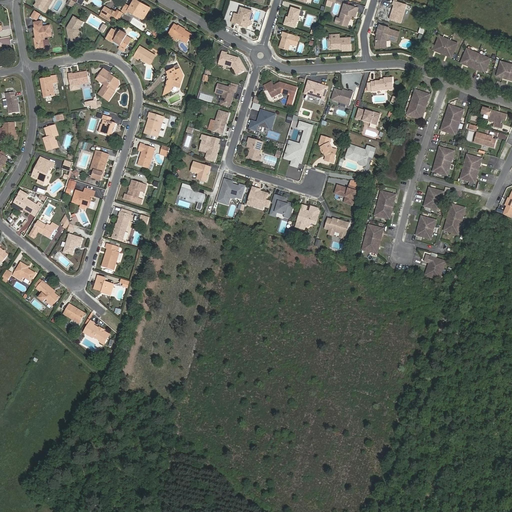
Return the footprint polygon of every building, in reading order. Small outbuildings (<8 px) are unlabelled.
[(38,0),(35,6),(42,11),(48,0),(38,0)] [(148,8),(138,2),(139,1),(137,0),(133,0),(130,7),(126,4),(122,11),(126,13),(128,10),(142,18),(148,8)] [(394,4),(390,19),(402,22),(407,4),(395,0),(394,0),(393,4),(394,4)] [(359,7),(345,3),(340,18),(341,19),(340,23),(348,26),(351,17),(350,16),(351,14),(356,16),(359,7)] [(105,7),(100,14),(107,18),(112,10),(105,7)] [(235,14),(232,22),(236,24),(237,22),(242,24),(241,26),(247,27),(248,25),(250,20),(252,11),(241,7),(239,15),(235,14)] [(287,16),(285,24),(296,27),(301,9),(292,7),(289,14),(291,15),(290,17),(289,17),(287,16)] [(40,14),(35,10),(31,16),(37,19),(40,14)] [(115,13),(112,10),(107,18),(111,20),(115,13)] [(81,25),(79,24),(81,21),(74,16),(67,27),(69,38),(71,37),(72,41),(81,40),(79,29),(81,25)] [(37,32),(38,37),(34,38),(36,45),(37,44),(38,48),(44,47),(43,39),(44,37),(52,36),(50,25),(34,28),(35,32),(37,32)] [(172,36),(172,34),(187,43),(192,34),(177,26),(177,27),(174,25),(168,34),(172,36)] [(377,39),(377,47),(387,47),(387,40),(388,38),(397,41),(400,32),(389,28),(390,27),(381,25),(380,29),(379,28),(378,33),(379,33),(380,34),(379,36),(378,36),(377,39)] [(119,32),(112,28),(106,38),(113,42),(114,40),(121,44),(118,48),(124,51),(129,44),(123,41),(127,34),(120,30),(119,32)] [(284,36),(280,47),(289,50),(291,44),(298,46),(301,37),(284,32),(283,36),(284,36)] [(340,34),(330,34),(330,39),(332,39),(333,48),(340,48),(341,47),(343,47),(343,50),(352,50),(351,37),(340,38),(340,34)] [(452,41),(440,36),(433,50),(445,55),(452,41)] [(185,53),(189,50),(182,41),(178,45),(185,53)] [(458,43),(452,41),(445,55),(452,58),(458,43)] [(139,58),(150,64),(156,55),(140,46),(134,57),(138,59),(139,58)] [(467,48),(461,62),(473,68),(479,53),(467,48)] [(227,53),(223,52),(220,64),(223,65),(224,64),(233,66),(238,75),(245,70),(245,69),(239,59),(237,58),(236,59),(234,58),(233,57),(227,55),(227,53)] [(485,73),(491,59),(479,53),(473,68),(485,73)] [(511,64),(501,61),(497,76),(509,79),(511,70),(511,64)] [(168,80),(165,89),(171,90),(172,87),(175,86),(180,87),(184,75),(180,68),(176,70),(174,66),(167,70),(169,75),(168,75),(167,78),(168,80)] [(96,79),(105,85),(99,94),(110,101),(115,92),(112,90),(117,84),(119,86),(119,84),(119,81),(115,77),(110,74),(110,73),(104,69),(96,79)] [(79,84),(89,83),(87,72),(73,74),(73,73),(68,74),(70,86),(71,86),(79,84)] [(51,77),(40,79),(44,98),(55,96),(53,84),(57,83),(56,75),(51,76),(51,77)] [(372,81),(373,91),(377,91),(377,90),(394,89),(393,77),(385,78),(385,80),(376,81),(372,81)] [(329,87),(310,81),(306,93),(325,99),(329,87)] [(273,82),(265,86),(267,90),(269,89),(274,97),(282,93),(291,95),(294,86),(281,82),(275,86),(273,82)] [(231,88),(219,85),(217,93),(224,95),(222,105),(231,107),(235,92),(236,93),(238,88),(231,86),(231,88)] [(346,92),(336,89),(333,99),(341,101),(341,102),(351,105),(354,92),(351,90),(350,91),(346,90),(346,92)] [(415,90),(411,102),(426,107),(430,95),(415,90)] [(15,96),(14,92),(6,93),(9,114),(19,112),(17,96),(15,96)] [(97,101),(86,103),(86,107),(91,106),(92,109),(98,108),(97,101)] [(426,107),(411,102),(407,115),(422,120),(426,107)] [(260,105),(253,103),(251,109),(258,111),(260,105)] [(445,118),(460,123),(464,110),(449,105),(445,118)] [(361,108),(358,118),(379,125),(382,113),(368,109),(368,110),(361,108)] [(502,122),(506,123),(508,115),(484,108),(482,114),(489,116),(488,120),(494,122),(493,126),(502,128),(503,125),(501,124),(502,122)] [(230,113),(219,110),(216,121),(212,119),(210,126),(214,127),(213,131),(223,135),(230,113)] [(253,122),(251,130),(258,132),(259,126),(271,130),(272,129),(277,115),(262,110),(258,124),(253,122)] [(165,130),(166,125),(162,124),(164,118),(150,113),(148,117),(149,117),(145,133),(158,137),(160,132),(157,132),(159,127),(165,130)] [(102,124),(99,133),(112,137),(116,124),(110,122),(112,118),(104,115),(102,119),(103,120),(102,124)] [(441,130),(456,135),(460,123),(445,118),(441,130)] [(301,122),(300,128),(306,130),(302,145),(302,146),(297,148),(289,146),(286,158),(294,160),(292,165),(298,167),(300,161),(302,156),(300,156),(302,150),(305,151),(306,151),(314,126),(301,122)] [(4,138),(15,137),(15,123),(4,123),(4,133),(0,133),(1,140),(4,140),(4,138)] [(44,139),(47,151),(57,148),(54,137),(59,135),(55,125),(45,129),(48,138),(44,139)] [(495,148),(497,140),(493,139),(493,137),(477,132),(474,142),(495,148)] [(332,139),(323,136),(320,143),(323,148),(325,151),(327,156),(326,159),(334,162),(335,158),(336,153),(333,152),(333,151),(333,149),(330,143),(332,139)] [(211,142),(203,140),(201,147),(207,149),(209,149),(206,158),(216,160),(219,147),(218,147),(220,140),(213,137),(211,142)] [(252,148),(249,158),(258,161),(259,156),(263,142),(250,138),(248,143),(249,143),(248,147),(252,148)] [(142,152),(138,165),(149,169),(155,148),(141,144),(139,151),(142,152)] [(351,145),(347,157),(352,159),(353,157),(360,159),(360,160),(360,162),(361,164),(365,166),(367,164),(369,159),(368,157),(368,156),(373,157),(376,148),(369,146),(367,150),(351,145)] [(161,153),(168,155),(170,149),(163,147),(161,153)] [(455,151),(440,147),(436,159),(451,163),(455,151)] [(97,151),(92,165),(95,166),(92,177),(101,180),(106,166),(104,165),(106,159),(108,160),(109,155),(97,151)] [(0,173),(8,158),(0,153),(0,173)] [(484,159),(468,154),(466,161),(482,166),(484,159)] [(38,170),(34,178),(39,180),(44,182),(51,167),(53,167),(54,164),(43,159),(41,163),(39,162),(36,169),(38,170)] [(433,172),(448,176),(451,163),(436,159),(433,172)] [(482,166),(466,161),(464,167),(481,171),(482,166)] [(211,167),(194,162),(192,172),(199,174),(197,179),(207,182),(211,167)] [(481,171),(464,167),(462,173),(479,178),(481,171)] [(461,180),(477,185),(479,178),(462,173),(461,180)] [(222,190),(219,202),(224,203),(225,199),(227,200),(231,198),(231,197),(235,199),(237,197),(242,199),(246,186),(241,185),(240,186),(237,185),(236,186),(235,187),(232,186),(234,182),(226,179),(223,187),(224,188),(225,189),(225,191),(222,190)] [(138,198),(140,191),(145,192),(147,185),(132,181),(128,195),(125,194),(124,199),(141,204),(142,199),(138,198)] [(194,187),(183,184),(180,195),(199,201),(204,203),(206,195),(193,191),(194,187)] [(346,188),(338,185),(335,193),(346,197),(344,202),(352,205),(358,188),(350,185),(348,189),(348,190),(346,189),(346,188)] [(253,187),(248,204),(256,207),(257,204),(265,206),(268,193),(261,191),(258,190),(258,189),(253,187)] [(426,200),(441,204),(444,192),(429,188),(426,200)] [(76,191),(72,202),(89,207),(91,202),(89,201),(91,196),(93,196),(95,192),(85,189),(84,193),(76,191)] [(16,205),(31,214),(37,205),(27,199),(29,195),(22,191),(19,194),(22,196),(16,205)] [(381,191),(378,204),(393,207),(396,195),(381,191)] [(287,198),(276,195),(273,203),(275,203),(271,214),(276,216),(277,212),(286,214),(285,216),(290,218),(294,205),(293,204),(289,203),(289,205),(285,204),(286,202),(287,198)] [(441,204),(426,200),(424,206),(439,211),(441,204)] [(375,216),(390,220),(393,207),(378,204),(375,216)] [(466,208),(451,204),(448,217),(462,221),(466,208)] [(303,205),(301,211),(309,213),(310,212),(306,211),(307,206),(303,205)] [(301,211),(296,227),(300,227),(302,225),(306,226),(307,227),(310,225),(311,222),(316,224),(320,211),(318,208),(312,206),(310,212),(309,213),(301,211)] [(116,225),(114,232),(112,238),(122,242),(129,219),(132,220),(133,216),(121,212),(117,225),(116,225)] [(64,227),(66,229),(70,224),(66,215),(61,223),(65,225),(64,227)] [(150,218),(143,215),(141,223),(148,225),(150,218)] [(436,220),(421,216),(418,228),(433,233),(436,220)] [(444,231),(458,235),(462,221),(448,217),(444,231)] [(329,218),(325,228),(330,229),(328,234),(334,236),(335,231),(337,230),(340,231),(341,233),(340,238),(345,239),(350,223),(334,218),(333,219),(329,218)] [(56,230),(58,226),(52,223),(50,226),(47,224),(47,226),(38,221),(33,229),(42,234),(43,233),(50,237),(55,229),(56,230)] [(369,225),(366,237),(381,241),(384,229),(369,225)] [(433,233),(418,228),(416,235),(431,240),(433,233)] [(69,234),(63,252),(73,255),(75,246),(80,247),(83,239),(69,234)] [(362,250),(377,254),(381,241),(366,237),(362,250)] [(440,239),(439,248),(448,249),(450,240),(440,239)] [(108,249),(102,267),(114,270),(120,252),(118,252),(119,247),(107,243),(106,249),(108,249)] [(0,247),(1,246),(0,245),(0,260),(2,262),(9,255),(0,247)] [(431,257),(429,263),(444,268),(446,261),(431,257)] [(13,275),(21,280),(24,277),(31,281),(36,273),(28,269),(29,267),(21,263),(13,275)] [(440,280),(444,268),(429,263),(425,275),(440,280)] [(10,279),(13,274),(7,271),(4,275),(10,279)] [(111,295),(114,284),(105,282),(106,278),(98,276),(94,289),(102,291),(102,292),(111,295)] [(43,302),(46,299),(53,305),(59,297),(53,291),(54,290),(43,281),(37,289),(43,294),(39,298),(43,302)] [(64,314),(79,323),(84,316),(75,311),(77,308),(69,304),(64,314)] [(100,342),(104,344),(110,335),(104,331),(103,331),(99,329),(99,328),(94,325),(95,323),(91,321),(84,332),(92,338),(94,337),(100,340),(100,342)]
